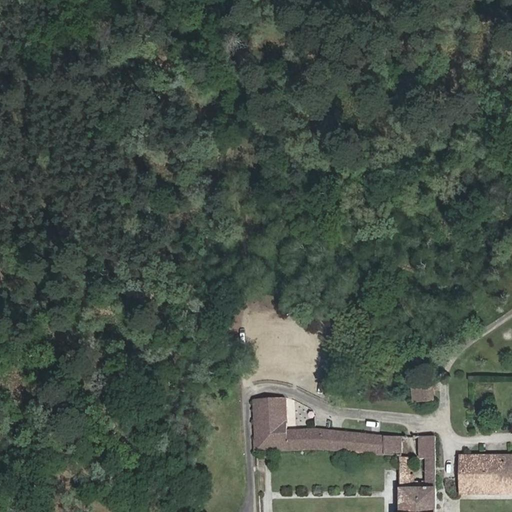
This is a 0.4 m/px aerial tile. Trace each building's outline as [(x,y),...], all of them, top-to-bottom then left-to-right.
[(412,383),(414,402),(433,401),(432,382),(412,383)] [(255,434),(256,452),(317,450),(402,458),(402,439),(407,439),(407,436),(383,436),(318,429),(288,431),(286,398),(253,400),(255,434)] [(426,468),(436,468),(435,437),(416,437),(416,439),(420,439),(420,457),(418,457),(418,460),(426,460),(426,468)] [(511,455),(459,456),(459,495),(511,495),(511,455)] [(205,457),(205,484),(231,485),(231,458),(205,457)] [(402,458),(402,466),(411,467),(411,460),(412,460),(412,458),(402,458)] [(426,468),(426,482),(436,481),(436,468),(426,468)] [(411,474),(402,474),(401,511),(436,511),(436,481),(426,482),(426,489),(411,489),(411,474)]
